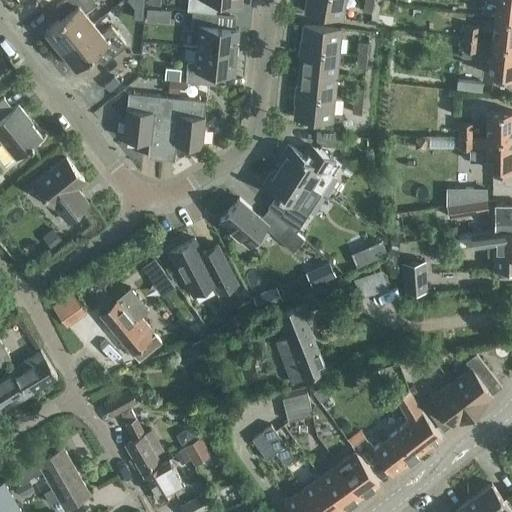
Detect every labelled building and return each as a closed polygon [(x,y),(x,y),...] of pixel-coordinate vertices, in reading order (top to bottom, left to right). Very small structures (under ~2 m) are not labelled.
[(45,30),(60,48),(93,22),(84,11),(93,4),(93,0),(60,0),(56,4),(64,14),(45,30)] [(192,10),(213,12),(215,12),(216,0),(223,0),(241,2),(240,0),(187,0),(186,9),(192,10)] [(344,0),(306,0),(304,11),(341,17),(344,0)] [(364,0),(363,10),(371,11),(373,0),(364,0)] [(511,0),(495,0),(494,13),(511,14),(511,0)] [(198,33),(196,46),(236,50),(238,27),(212,24),(213,12),(192,10),(190,30),(198,33)] [(490,43),(511,45),(511,14),(494,13),(490,43)] [(93,22),(60,48),(75,67),(94,52),(103,63),(126,44),(110,24),(101,32),(93,22)] [(303,24),(301,48),(338,51),(340,27),(303,24)] [(475,51),(478,26),(465,25),(462,49),(475,51)] [(359,41),(356,66),(365,66),(368,41),(359,41)] [(511,45),(490,43),(488,63),(494,64),(492,75),(511,77),(511,45)] [(236,50),(196,46),(195,59),(187,60),(185,80),(211,83),(212,71),(234,73),(236,50)] [(298,70),(336,74),(338,51),(301,48),(298,70)] [(298,70),(296,93),(333,97),(336,74),(298,70)] [(354,86),(352,112),(361,112),(363,87),(354,86)] [(147,156),(160,157),(166,95),(128,91),(126,108),(125,108),(122,137),(148,139),(147,156)] [(333,97),(296,93),(294,117),(331,121),(333,97)] [(166,95),(160,157),(174,159),(175,142),(201,145),(204,115),(205,99),(166,95)] [(0,141),(0,157),(5,164),(14,156),(15,157),(41,136),(25,117),(27,115),(17,103),(12,107),(3,96),(0,98),(0,138),(2,140),(0,141)] [(486,139),(511,140),(511,132),(511,109),(486,110),(486,139)] [(472,148),(472,124),(458,123),(458,148),(472,148)] [(333,130),(317,128),(316,138),(332,140),(333,130)] [(511,170),(511,140),(486,139),(485,159),(491,159),(491,169),(511,170)] [(275,163),(311,186),(320,192),(340,162),(316,146),(309,157),(287,143),(275,163)] [(54,203),(67,218),(87,202),(75,186),(84,179),(65,156),(34,182),(52,204),(54,203)] [(311,186),(275,163),(262,182),(283,196),(276,207),(301,222),(313,204),(303,197),(311,186)] [(303,237),(289,225),(268,207),(260,216),(239,196),(219,219),(248,244),(264,226),(292,250),(303,237)] [(471,210),(471,211),(494,208),(494,228),(470,231),(470,232),(494,229),(511,228),(511,203),(494,203),(494,200),(488,201),(470,203),(470,201),(461,202),(462,211),(471,210)] [(487,254),(493,254),(493,268),(511,267),(511,228),(494,229),(470,232),(471,244),(486,243),(487,254)] [(169,250),(191,293),(213,281),(218,292),(237,281),(217,243),(202,251),(194,237),(169,250)] [(154,257),(143,265),(153,280),(164,273),(154,257)] [(402,262),(404,290),(426,289),(424,260),(402,262)] [(130,287),(99,312),(110,325),(132,351),(138,358),(160,340),(140,315),(148,309),(130,287)] [(292,379),(324,366),(300,303),(278,312),(287,335),(276,339),(292,379)] [(0,364),(10,358),(1,343),(0,341),(0,364)] [(0,410),(3,408),(57,375),(40,348),(23,358),(25,361),(0,376),(0,410)] [(470,367),(451,381),(473,409),(487,399),(486,398),(492,394),(491,393),(501,385),(476,352),(464,360),(470,367)] [(473,409),(451,381),(432,396),(432,397),(422,404),(442,430),(452,422),(453,424),(459,420),(473,409)] [(320,384),(312,390),(320,400),(336,389),(332,382),(320,384)] [(112,413),(137,400),(129,387),(105,400),(112,413)] [(372,447),(392,473),(441,435),(421,409),(408,387),(395,395),(409,419),(372,447)] [(281,396),(284,408),(309,402),(306,390),(281,396)] [(309,402),(284,408),(287,420),(312,414),(309,402)] [(151,428),(144,432),(131,409),(121,415),(133,438),(125,443),(140,470),(159,459),(155,453),(163,449),(151,428)] [(270,423),(261,430),(276,451),(285,444),(270,423)] [(352,445),(365,436),(359,427),(346,436),(352,445)] [(276,451),(261,430),(251,437),(266,458),(276,451)] [(184,444),(194,463),(210,454),(200,436),(184,444)] [(65,507),(89,493),(62,447),(17,473),(21,482),(42,469),(52,486),(45,490),(51,501),(59,497),(65,507)] [(355,450),(337,463),(360,495),(378,482),(355,450)] [(183,483),(168,457),(142,473),(157,499),(183,484),(183,483)] [(319,475),(343,508),(360,495),(337,463),(319,475)] [(319,475),(302,488),(319,511),(336,511),(343,508),(319,475)] [(0,481),(0,511),(22,511),(3,479),(0,481)] [(508,511),(511,510),(491,482),(454,509),(455,511),(508,511)] [(319,511),(302,488),(284,501),(291,511),(319,511)] [(184,511),(199,511),(216,503),(208,489),(180,504),(184,511)]
